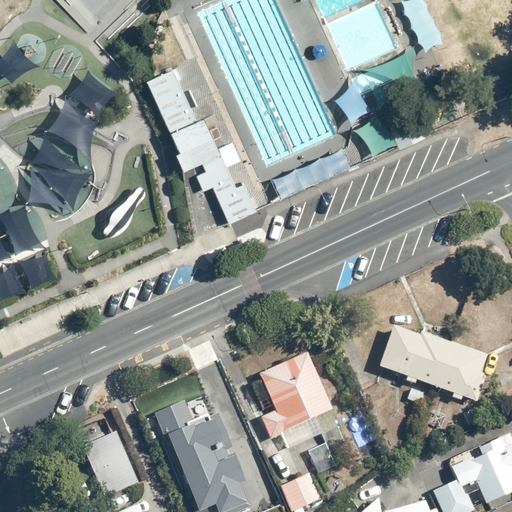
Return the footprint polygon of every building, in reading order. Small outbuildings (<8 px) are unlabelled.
[(194,123),(171,69),(154,76),(144,81),(184,174),(198,168),(200,173),(193,176),(201,193),(210,189),(226,226),(254,214),(241,184),(234,187),(220,155),(215,157),(199,120),(194,123)] [(416,336),(391,327),(378,368),(475,401),(481,382),(477,381),(485,356),(417,333),(416,336)] [(331,410),(306,352),(256,375),(272,412),(259,417),(269,440),(280,435),(279,433),(331,410)] [(191,426),(182,403),(154,414),(192,511),(248,511),(253,510),(240,476),(242,475),(234,454),(227,457),(224,450),(229,448),(216,416),(191,426)] [(137,484),(114,433),(80,448),(102,499),(137,484)] [(457,482),(432,493),(440,511),(472,511),(474,511),(467,496),(478,491),(484,505),(511,493),(511,442),(508,434),(477,448),(480,456),(451,469),(457,482)] [(293,511),(321,499),(309,474),(279,487),(290,511),(293,511)] [(427,511),(423,502),(385,511),(378,511),(376,499),(361,511),(427,511)]
